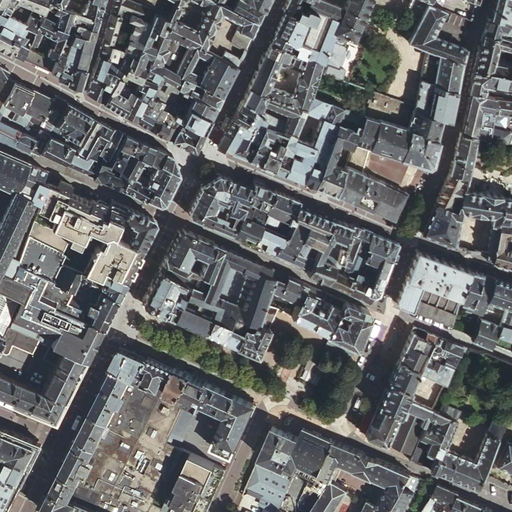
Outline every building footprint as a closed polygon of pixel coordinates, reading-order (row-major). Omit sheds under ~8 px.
[(46,0),(0,0),(10,6),(13,0),(22,0),(33,5),(38,8),(42,10),(44,6),(46,0)] [(10,6),(0,0),(0,10),(6,13),(2,20),(0,23),(0,46),(11,52),(24,24),(26,21),(7,12),(10,6)] [(46,0),(44,6),(47,8),(59,13),(56,20),(55,23),(65,27),(66,24),(68,18),(71,10),(62,6),(64,0),(46,0)] [(87,0),(86,5),(101,10),(103,2),(97,0),(87,0)] [(130,0),(114,0),(111,13),(108,21),(103,40),(98,54),(108,57),(114,59),(117,52),(124,55),(131,57),(133,54),(137,55),(143,41),(153,12),(154,9),(148,7),(130,0)] [(190,41),(204,48),(220,13),(239,23),(230,41),(232,45),(244,50),(247,43),(257,21),(221,4),(213,0),(194,0),(206,6),(195,29),(174,19),(182,0),(174,0),(175,0),(174,0),(168,18),(164,33),(188,45),(190,41)] [(223,0),(221,4),(257,21),(261,14),(263,10),(244,0),(235,0),(233,5),(227,2),(228,0),(223,0)] [(244,0),(263,10),(267,0),(244,0)] [(283,10),(300,18),(304,11),(298,8),(300,4),(292,0),(285,0),(285,3),(281,9),(283,10)] [(424,0),(426,1),(426,0),(347,0),(344,9),(324,0),(313,0),(313,1),(310,0),(308,0),(306,7),(304,11),(300,18),(336,31),(324,64),(331,67),(328,76),(336,80),(337,77),(333,76),(336,69),(340,70),(348,46),(356,48),(370,0),(424,0)] [(425,4),(425,5),(441,10),(444,0),(448,1),(449,2),(450,2),(450,1),(451,1),(451,0),(426,0),(426,1),(425,4)] [(511,0),(493,0),(489,17),(511,24),(511,0)] [(38,18),(41,13),(37,11),(38,8),(33,5),(29,14),(38,18)] [(98,20),(101,10),(86,5),(84,9),(82,9),(80,13),(98,20)] [(428,51),(461,61),(465,48),(432,38),(442,11),(441,10),(425,5),(413,37),(410,43),(409,45),(428,51)] [(95,28),(98,20),(80,13),(71,10),(68,18),(77,22),(79,17),(84,20),(83,24),(95,28)] [(292,51),(305,56),(322,63),(324,64),(336,31),(300,18),(283,10),(275,28),(273,32),(296,41),(292,51)] [(153,12),(143,41),(150,44),(156,30),(164,33),(168,18),(153,12)] [(44,14),(41,13),(38,18),(29,14),(26,21),(24,24),(33,28),(25,45),(32,48),(40,30),(56,37),(52,46),(49,45),(45,54),(54,59),(60,44),(65,31),(66,28),(65,27),(55,23),(56,20),(44,14)] [(511,24),(489,17),(486,16),(484,26),(482,32),(497,35),(499,29),(511,32),(511,24)] [(77,22),(68,18),(66,24),(76,28),(75,31),(82,34),(92,38),(95,28),(83,24),(78,22),(77,22)] [(24,24),(11,52),(16,54),(21,56),(25,45),(33,28),(24,24)] [(72,34),(65,31),(60,44),(68,47),(69,43),(72,34)] [(82,34),(75,31),(74,31),(72,34),(69,43),(78,46),(82,34)] [(271,36),(268,42),(292,51),(296,41),(273,32),(271,36)] [(511,38),(511,39),(497,35),(482,32),(479,46),(473,67),(511,75),(511,38)] [(153,57),(147,67),(143,75),(154,81),(160,71),(172,77),(179,81),(183,75),(174,71),(188,45),(164,33),(157,47),(153,57)] [(88,51),(92,38),(82,34),(78,46),(77,47),(75,56),(72,62),(84,66),(88,51)] [(137,55),(146,59),(148,55),(153,57),(157,47),(150,44),(143,41),(137,55)] [(203,84),(221,94),(223,91),(227,82),(233,71),(236,65),(220,57),(204,48),(190,41),(188,45),(174,71),(183,75),(194,80),(203,84)] [(266,45),(263,51),(301,65),(305,56),(292,51),(268,42),(266,45)] [(69,43),(68,47),(66,53),(75,56),(77,47),(78,46),(69,43)] [(54,72),(58,74),(66,53),(68,47),(60,44),(54,59),(50,70),(54,72)] [(44,67),(50,70),(54,59),(45,54),(32,48),(25,45),(21,56),(25,58),(33,62),(44,67)] [(220,57),(236,65),(240,58),(224,50),(220,57)] [(309,95),(322,63),(305,56),(301,65),(263,51),(246,86),(303,109),(309,95)] [(420,81),(456,89),(457,85),(461,61),(428,51),(420,81)] [(114,59),(108,57),(107,61),(118,66),(122,59),(124,55),(117,52),(114,59)] [(66,53),(58,74),(57,76),(66,80),(72,62),(75,56),(66,53)] [(98,54),(92,72),(101,75),(104,67),(107,61),(108,57),(98,54)] [(131,57),(124,55),(122,59),(129,63),(125,70),(124,72),(140,80),(143,75),(147,67),(143,64),(146,59),(137,55),(133,54),(131,57)] [(104,67),(115,73),(118,66),(107,61),(104,67)] [(72,62),(66,80),(71,82),(79,86),(84,66),(72,62)] [(8,70),(0,65),(0,96),(5,99),(13,79),(9,77),(5,75),(8,70)] [(117,108),(123,112),(134,93),(135,90),(120,82),(124,72),(125,70),(118,66),(115,73),(102,99),(117,108)] [(101,75),(92,72),(91,72),(86,90),(91,93),(99,97),(102,99),(115,73),(104,67),(101,75)] [(511,75),(473,67),(469,84),(468,90),(469,90),(482,94),(485,85),(486,86),(490,87),(491,86),(511,91),(511,90),(511,75)] [(160,71),(154,81),(153,84),(165,90),(172,77),(160,71)] [(134,93),(123,112),(129,115),(134,118),(148,93),(153,84),(154,81),(143,75),(140,80),(138,85),(144,89),(140,96),(134,93)] [(177,86),(194,94),(215,106),(218,99),(221,94),(203,84),(199,91),(190,86),(194,80),(183,75),(179,81),(177,86)] [(13,79),(5,99),(4,102),(21,109),(23,107),(32,88),(23,84),(13,79)] [(203,84),(194,80),(190,86),(199,91),(203,84)] [(455,93),(456,89),(420,81),(413,107),(412,109),(444,117),(450,119),(455,93)] [(176,111),(179,106),(180,104),(163,94),(165,90),(153,84),(148,93),(162,101),(159,105),(174,113),(175,110),(176,111)] [(138,85),(135,90),(134,93),(140,96),(144,89),(138,85)] [(272,128),(286,134),(288,129),(294,131),(302,110),(303,109),(246,86),(243,92),(239,100),(252,106),(259,109),(262,101),(287,112),(283,120),(262,110),(258,121),(262,123),(272,128)] [(42,93),(32,88),(23,107),(33,112),(34,110),(45,115),(53,99),(42,93)] [(463,120),(461,130),(472,133),(476,134),(487,137),(505,142),(508,130),(501,128),(487,124),(490,111),(505,114),(508,114),(511,119),(511,118),(511,108),(507,107),(509,101),(509,100),(496,98),(482,94),(469,90),(463,120)] [(363,116),(334,194),(342,197),(384,215),(393,219),(405,192),(395,187),(396,185),(387,181),(386,184),(361,173),(370,149),(427,165),(432,163),(444,117),(412,109),(413,107),(371,92),(363,116)] [(148,93),(134,118),(141,122),(147,126),(159,105),(162,101),(148,93)] [(215,106),(194,94),(187,105),(210,117),(213,111),(215,106)] [(55,95),(53,99),(45,115),(42,119),(52,124),(65,100),(60,98),(55,95)] [(322,119),(312,145),(313,146),(326,151),(343,108),(309,95),(303,109),(302,110),(322,119)] [(69,103),(65,100),(52,124),(50,128),(59,133),(60,131),(74,105),(69,103)] [(252,106),(239,100),(237,104),(235,108),(248,114),(252,106)] [(2,107),(0,110),(0,118),(20,128),(18,132),(23,130),(33,112),(23,107),(21,109),(4,102),(2,107)] [(85,111),(74,105),(60,131),(64,133),(58,142),(71,149),(76,139),(90,113),(85,111)] [(159,105),(147,126),(158,133),(171,139),(179,121),(181,117),(174,113),(159,105)] [(207,122),(210,117),(187,105),(185,109),(179,106),(176,111),(175,110),(174,113),(181,117),(184,119),(203,130),(207,122)] [(258,121),(262,110),(259,109),(252,106),(248,114),(244,123),(239,122),(240,121),(231,117),(227,125),(226,125),(223,130),(216,145),(232,152),(247,158),(262,123),(258,121)] [(233,113),(231,117),(240,121),(239,122),(244,123),(248,114),(235,108),(233,113)] [(326,151),(313,185),(321,188),(334,194),(363,116),(343,108),(326,151)] [(23,130),(34,135),(39,126),(42,119),(45,115),(34,110),(33,112),(23,130)] [(302,110),(294,131),(292,136),(312,145),(322,119),(302,110)] [(490,111),(487,124),(501,128),(505,114),(490,111)] [(94,116),(90,113),(76,139),(81,142),(78,147),(82,149),(86,141),(91,133),(99,118),(94,116)] [(0,118),(0,135),(13,142),(18,132),(20,128),(0,118)] [(103,121),(99,118),(91,133),(95,135),(100,138),(108,123),(103,121)] [(42,119),(39,126),(49,131),(50,128),(52,124),(42,119)] [(200,138),(203,130),(184,119),(182,122),(180,125),(184,127),(182,130),(189,133),(183,145),(191,148),(195,147),(196,146),(200,138)] [(182,122),(179,121),(171,139),(177,142),(183,145),(189,133),(182,130),(184,127),(180,125),(182,122)] [(96,146),(91,154),(90,156),(95,158),(98,152),(103,154),(116,128),(112,125),(108,123),(100,138),(96,146)] [(272,128),(262,123),(247,158),(253,160),(258,162),(272,128)] [(120,130),(116,128),(103,154),(105,155),(112,158),(115,153),(118,146),(125,132),(121,131),(120,130)] [(264,164),(271,167),(281,143),(286,134),(272,128),(258,162),(264,164)] [(290,175),(300,179),(310,155),(311,151),(313,146),(312,145),(292,136),(294,131),(288,129),(286,134),(281,143),(294,149),(284,172),(290,175)] [(472,133),(461,130),(459,129),(455,142),(454,150),(452,158),(451,161),(467,165),(472,133)] [(18,132),(13,142),(27,148),(34,135),(23,130),(18,132)] [(129,135),(125,132),(118,146),(122,148),(119,154),(115,153),(112,158),(111,161),(121,166),(128,151),(134,137),(129,135)] [(34,135),(27,148),(37,153),(38,151),(44,140),(34,135)] [(96,146),(100,138),(95,135),(91,143),(96,146)] [(44,140),(38,151),(64,162),(71,149),(58,142),(46,136),(44,140)] [(139,139),(134,137),(128,151),(138,155),(144,141),(139,139)] [(82,149),(80,151),(91,154),(96,146),(91,143),(86,141),(82,149)] [(148,160),(155,145),(149,143),(144,141),(138,155),(148,160)] [(276,169),(284,172),(294,149),(281,143),(271,167),(276,169)] [(158,164),(165,150),(159,148),(155,145),(148,160),(158,164)] [(310,155),(300,179),(306,182),(313,185),(326,151),(313,146),(311,151),(319,154),(317,159),(310,155)] [(71,149),(64,162),(82,170),(90,156),(91,154),(80,151),(71,149)] [(0,150),(0,184),(13,191),(0,218),(0,343),(5,334),(4,333),(6,327),(8,328),(9,326),(29,282),(10,272),(30,218),(32,211),(45,182),(40,180),(31,176),(23,173),(27,163),(2,151),(0,150)] [(165,150),(158,164),(148,160),(138,155),(128,151),(121,166),(119,168),(126,172),(139,178),(138,181),(150,188),(145,198),(159,204),(163,202),(172,185),(178,173),(172,154),(165,150)] [(90,156),(82,170),(92,174),(97,164),(92,162),(95,158),(90,156)] [(97,164),(92,174),(90,176),(101,180),(111,184),(119,187),(126,172),(119,168),(116,174),(112,172),(111,169),(108,168),(110,164),(102,161),(100,160),(97,164)] [(467,165),(451,161),(450,166),(449,171),(448,172),(465,176),(467,165)] [(36,166),(27,163),(23,173),(31,176),(36,166)] [(36,166),(31,176),(40,180),(44,170),(36,166)] [(51,173),(44,170),(40,180),(45,182),(46,182),(51,173)] [(126,172),(119,187),(132,193),(138,181),(139,178),(126,172)] [(200,184),(222,194),(230,177),(223,174),(217,172),(200,184)] [(465,176),(448,172),(435,200),(454,205),(459,186),(463,187),(465,176)] [(245,200),(250,185),(230,177),(222,194),(227,197),(231,198),(226,208),(239,213),(249,218),(254,206),(251,205),(249,208),(242,206),(236,203),(237,199),(244,202),(245,200)] [(59,181),(56,187),(64,190),(67,184),(59,181)] [(138,181),(132,193),(144,200),(145,198),(150,188),(138,181)] [(252,181),(250,185),(245,200),(255,203),(263,185),(257,183),(252,181)] [(101,269),(124,280),(132,266),(138,252),(141,247),(126,241),(122,239),(128,228),(122,225),(125,218),(128,220),(129,217),(121,213),(125,205),(111,199),(107,206),(96,201),(95,203),(68,191),(70,186),(67,184),(64,190),(56,187),(46,182),(45,182),(32,211),(30,218),(64,232),(54,255),(58,257),(98,276),(101,269)] [(200,184),(195,194),(215,203),(217,198),(225,201),(227,197),(222,194),(200,184)] [(265,207),(273,189),(268,187),(263,185),(255,203),(265,207)] [(454,205),(435,200),(433,205),(426,221),(421,233),(455,246),(464,208),(496,215),(487,253),(486,258),(491,260),(500,223),(507,224),(511,200),(511,198),(463,187),(459,186),(454,205)] [(293,215),(297,203),(298,199),(285,194),(273,189),(265,207),(264,209),(266,210),(261,223),(252,242),(289,258),(300,235),(306,220),(293,215)] [(188,215),(230,233),(239,213),(226,208),(222,216),(213,212),(212,209),(215,203),(195,194),(187,210),(188,215)] [(217,198),(215,203),(226,208),(231,198),(227,197),(225,201),(217,198)] [(226,208),(215,203),(212,209),(213,212),(222,216),(226,208)] [(249,218),(261,223),(266,210),(264,209),(265,207),(255,203),(254,206),(249,218)] [(289,258),(308,266),(313,256),(303,252),(309,239),(319,243),(322,237),(333,217),(322,213),(297,203),(293,215),(306,220),(300,235),(289,258)] [(152,217),(125,205),(121,213),(129,217),(128,220),(131,221),(130,223),(134,225),(126,241),(141,247),(145,240),(152,226),(153,223),(152,217)] [(230,233),(252,242),(261,223),(249,218),(239,213),(230,233)] [(350,223),(333,217),(322,237),(329,240),(331,235),(343,240),(345,237),(347,230),(350,223)] [(61,349),(64,350),(68,341),(70,338),(75,340),(78,334),(82,325),(98,333),(100,329),(101,326),(85,318),(89,309),(65,298),(71,285),(50,276),(52,270),(56,261),(58,257),(54,255),(64,232),(30,218),(10,272),(29,282),(9,326),(17,330),(24,333),(30,336),(37,339),(49,344),(61,350),(61,349)] [(351,222),(350,223),(347,230),(345,237),(348,239),(344,248),(341,246),(333,263),(338,265),(340,261),(346,263),(352,245),(360,225),(355,224),(351,222)] [(122,239),(126,241),(134,225),(130,223),(128,228),(122,239)] [(509,256),(510,254),(511,246),(511,225),(507,224),(500,223),(491,260),(507,264),(509,256)] [(365,227),(360,225),(352,245),(365,250),(367,245),(364,244),(369,230),(370,229),(365,227)] [(208,276),(221,245),(182,228),(177,230),(164,256),(182,265),(189,251),(204,257),(198,271),(208,276)] [(331,268),(326,281),(369,302),(372,294),(377,293),(386,269),(397,241),(369,230),(364,244),(367,245),(365,250),(362,258),(376,263),(367,286),(341,274),(343,269),(339,267),(337,271),(331,268)] [(305,272),(326,281),(331,268),(333,263),(320,258),(329,240),(322,237),(319,243),(313,256),(308,266),(305,272)] [(303,252),(313,256),(319,243),(309,239),(303,252)] [(178,291),(182,293),(186,295),(185,295),(213,306),(209,315),(227,323),(230,313),(240,317),(245,318),(248,320),(255,300),(265,273),(273,276),(282,280),(285,273),(221,245),(208,276),(203,288),(193,284),(183,280),(181,285),(178,291)] [(365,250),(352,245),(346,263),(343,269),(341,274),(367,286),(376,263),(362,258),(365,250)] [(422,283),(458,297),(469,268),(415,248),(404,276),(422,283)] [(182,265),(164,256),(161,262),(158,267),(180,278),(184,270),(197,276),(193,284),(203,288),(208,276),(198,271),(182,265)] [(111,307),(116,297),(98,289),(97,292),(73,281),(76,274),(95,282),(98,276),(58,257),(56,261),(61,263),(57,272),(52,270),(50,276),(71,285),(65,298),(89,309),(85,318),(101,326),(111,307)] [(182,293),(178,291),(176,290),(174,294),(170,292),(175,282),(181,285),(183,280),(180,278),(158,267),(142,298),(142,300),(141,302),(142,304),(143,306),(159,313),(167,297),(178,302),(182,293)] [(466,307),(480,271),(469,268),(458,297),(458,299),(463,301),(462,305),(466,307)] [(98,289),(116,297),(118,293),(121,287),(124,280),(101,269),(98,276),(95,282),(101,285),(98,289)] [(180,278),(183,280),(193,284),(197,276),(184,270),(180,278)] [(484,296),(492,275),(480,271),(467,307),(479,312),(479,311),(479,309),(484,296)] [(255,300),(263,303),(268,288),(273,276),(265,273),(255,300)] [(303,288),(306,282),(285,273),(282,280),(273,276),(268,288),(296,302),(303,288)] [(97,292),(98,289),(101,285),(95,282),(76,274),(73,281),(97,292)] [(491,340),(508,346),(511,336),(511,325),(510,325),(511,319),(511,280),(492,275),(484,296),(504,303),(499,319),(479,311),(479,312),(471,333),(469,338),(490,345),(491,340)] [(422,283),(404,276),(396,300),(398,304),(412,310),(416,298),(422,283)] [(342,298),(306,282),(303,288),(312,293),(328,301),(339,306),(342,298)] [(416,298),(454,313),(457,303),(458,299),(458,297),(422,283),(416,298)] [(290,315),(326,333),(332,318),(337,309),(339,306),(328,301),(322,313),(318,311),(320,307),(308,301),(312,293),(303,288),(296,302),(290,315)] [(171,318),(203,331),(209,315),(213,306),(185,295),(186,295),(182,293),(178,302),(171,318)] [(328,301),(312,293),(308,301),(320,307),(318,311),(322,313),(328,301)] [(479,309),(479,311),(499,319),(504,303),(484,296),(479,309)] [(159,313),(171,318),(178,302),(167,297),(159,313)] [(332,318),(326,333),(356,347),(364,326),(369,313),(367,308),(342,298),(339,306),(337,309),(346,313),(341,323),(332,318)] [(416,298),(412,310),(451,325),(454,313),(416,298)] [(248,320),(252,321),(256,323),(260,312),(263,303),(255,300),(248,320)] [(272,316),(275,308),(276,307),(263,303),(260,312),(272,316)] [(346,313),(337,309),(332,318),(341,323),(346,313)] [(256,323),(267,327),(272,316),(260,312),(256,323)] [(209,315),(203,331),(222,340),(228,325),(229,326),(231,321),(235,323),(237,324),(240,317),(230,313),(227,323),(209,315)] [(237,324),(242,326),(242,324),(245,318),(240,317),(237,324)] [(248,320),(245,318),(242,324),(249,327),(252,321),(248,320)] [(256,354),(267,327),(256,323),(252,321),(249,327),(242,324),(242,326),(234,345),(256,354)] [(222,340),(234,345),(242,326),(237,324),(235,323),(233,328),(229,326),(228,325),(222,340)] [(96,337),(98,333),(82,325),(78,334),(93,342),(96,337)] [(0,343),(0,351),(4,353),(7,352),(11,344),(17,330),(9,326),(8,328),(6,327),(4,333),(5,334),(0,343)] [(416,326),(411,328),(412,329),(411,332),(422,337),(425,330),(416,326)] [(397,359),(417,368),(424,354),(428,345),(431,340),(422,337),(411,332),(412,329),(411,328),(400,352),(397,359)] [(17,330),(11,344),(17,347),(24,333),(17,330)] [(431,340),(434,333),(425,330),(422,337),(431,340)] [(17,347),(23,350),(30,336),(24,333),(17,347)] [(417,368),(444,381),(457,353),(463,355),(467,346),(434,333),(431,340),(428,345),(443,352),(439,360),(424,354),(417,368)] [(91,347),(93,342),(78,334),(75,340),(70,338),(68,341),(89,351),(91,347)] [(30,353),(37,339),(30,336),(23,350),(30,353)] [(64,350),(84,360),(87,355),(89,351),(68,341),(64,350)] [(39,391),(63,401),(73,383),(80,368),(84,360),(64,350),(61,349),(61,350),(49,344),(43,357),(54,362),(52,365),(50,368),(41,387),(39,390),(39,391)] [(119,346),(110,363),(136,376),(136,375),(141,365),(144,366),(144,365),(148,355),(124,344),(119,346)] [(169,378),(174,366),(161,360),(148,355),(144,365),(148,367),(143,379),(160,388),(165,376),(169,378)] [(410,387),(417,368),(397,359),(391,372),(389,378),(410,387)] [(91,402),(88,408),(165,447),(168,440),(171,434),(174,428),(177,421),(179,415),(182,408),(186,401),(184,401),(178,398),(164,392),(165,390),(160,388),(143,379),(142,379),(139,384),(130,380),(132,380),(134,379),(135,379),(136,376),(110,363),(101,382),(91,402)] [(191,374),(174,366),(169,378),(165,390),(164,392),(178,398),(181,392),(184,385),(185,386),(189,378),(191,374)] [(0,399),(8,403),(17,381),(0,373),(0,399)] [(197,407),(199,401),(207,381),(191,374),(189,378),(185,386),(184,385),(181,392),(187,395),(184,401),(186,401),(197,407)] [(377,404),(398,413),(406,396),(410,387),(389,378),(377,404)] [(8,403),(16,406),(25,384),(17,381),(8,403)] [(199,401),(224,413),(225,411),(226,412),(234,393),(225,389),(207,381),(199,401)] [(25,384),(16,406),(53,422),(63,401),(39,391),(39,390),(32,387),(32,385),(28,383),(27,385),(25,384)] [(210,446),(231,455),(255,402),(234,393),(226,412),(225,411),(224,413),(210,446)] [(418,422),(424,425),(424,423),(427,418),(431,408),(406,396),(398,413),(404,416),(407,409),(421,415),(418,422)] [(196,409),(197,407),(186,401),(182,408),(194,414),(196,409)] [(424,425),(411,453),(408,459),(420,464),(425,452),(434,456),(429,467),(442,473),(475,487),(482,473),(483,473),(483,472),(505,423),(495,418),(491,421),(474,460),(444,447),(460,411),(442,402),(438,411),(431,408),(427,418),(435,422),(432,427),(424,423),(424,425)] [(385,443),(398,413),(377,404),(364,433),(385,443)] [(82,418),(74,435),(173,484),(167,496),(169,497),(190,451),(180,446),(168,440),(165,447),(88,408),(82,418)] [(194,414),(182,408),(179,415),(191,420),(194,414)] [(385,443),(411,453),(424,425),(418,422),(421,415),(407,409),(404,416),(398,413),(385,443)] [(189,426),(191,420),(179,415),(177,421),(189,426)] [(189,426),(177,421),(174,428),(186,433),(189,426)] [(285,465),(297,435),(294,434),(273,424),(262,447),(246,483),(245,486),(263,494),(261,500),(259,503),(265,506),(278,511),(280,506),(274,502),(294,469),(285,465)] [(0,442),(0,451),(30,466),(41,444),(6,428),(0,442)] [(183,439),(186,433),(174,428),(171,434),(183,439)] [(310,430),(297,435),(328,449),(332,439),(331,439),(310,430)] [(168,440),(180,446),(183,439),(171,434),(168,440)] [(140,507),(151,511),(159,511),(163,504),(167,496),(173,484),(74,435),(57,469),(80,481),(104,491),(140,507)] [(299,462),(318,472),(328,449),(297,435),(285,465),(294,469),(299,462)] [(328,449),(318,472),(322,474),(329,477),(309,511),(308,511),(377,511),(380,507),(387,511),(390,511),(403,485),(410,473),(410,472),(400,467),(356,449),(332,439),(328,449)] [(511,444),(506,441),(494,466),(511,474),(511,444)] [(0,471),(22,482),(30,466),(0,451),(0,471)] [(163,504),(180,511),(205,511),(221,478),(211,473),(215,463),(190,451),(169,497),(167,496),(163,504)] [(221,478),(225,468),(215,463),(211,473),(221,478)] [(80,481),(57,469),(48,487),(70,498),(77,501),(72,511),(94,511),(104,491),(80,481)] [(0,502),(9,507),(22,482),(0,471),(0,502)] [(420,477),(410,473),(403,485),(414,491),(420,478),(420,477)] [(302,507),(309,511),(329,477),(322,474),(302,507)] [(448,511),(450,510),(458,493),(458,492),(448,487),(437,483),(431,495),(428,499),(421,511),(448,511)] [(402,511),(414,491),(403,485),(390,511),(402,511)] [(263,494),(245,486),(242,492),(261,500),(263,494)] [(70,498),(48,487),(39,505),(48,510),(47,511),(72,511),(77,501),(70,498)] [(94,511),(137,511),(140,507),(104,491),(94,511)] [(481,511),(484,505),(479,503),(468,498),(462,495),(458,493),(450,510),(454,511),(481,511)] [(0,511),(5,511),(9,507),(0,502),(0,511)]
